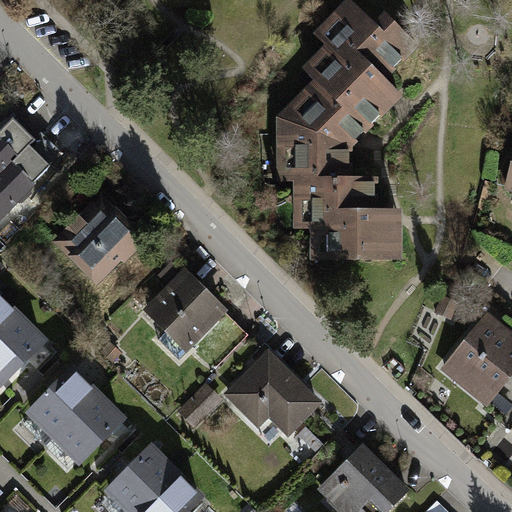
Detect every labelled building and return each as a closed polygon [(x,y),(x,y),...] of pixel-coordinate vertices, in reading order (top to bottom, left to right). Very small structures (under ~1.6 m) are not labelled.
[(376,23),(351,0),(345,0),(314,33),(325,44),(303,67),(314,78),(278,115),(277,181),(294,181),(294,228),(310,228),(310,260),(404,260),(404,206),(381,206),(381,175),(353,175),(353,146),(403,95),(386,79),(418,46),(385,13),(376,23)] [(33,138),(11,117),(0,127),(0,220),(35,185),(31,182),(48,165),(27,144),(33,138)] [(148,236),(103,191),(53,241),(98,286),(148,236)] [(228,307),(184,266),(143,311),(165,331),(159,338),(181,358),(228,307)] [(0,295),(0,387),(0,388),(47,340),(0,295)] [(511,387),(511,340),(487,322),(444,378),(489,417),(511,387)] [(323,402),(268,348),(222,394),(258,430),(269,418),(288,437),(323,402)] [(69,366),(23,413),(78,466),(124,418),(69,366)] [(206,383),(178,411),(194,428),(223,400),(206,383)] [(151,442),(103,491),(124,511),(188,511),(205,495),(151,442)] [(396,511),(405,504),(362,454),(318,499),(329,511),(396,511)]
